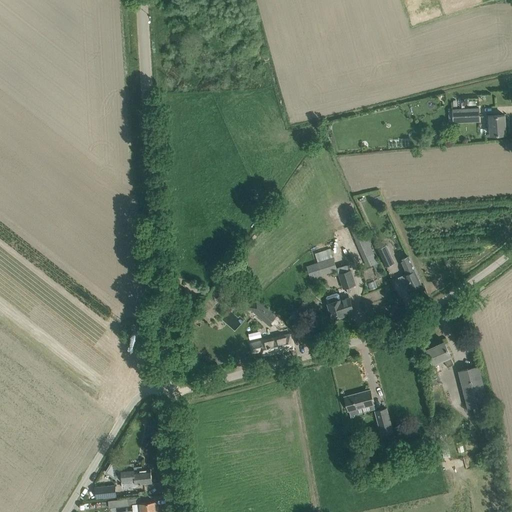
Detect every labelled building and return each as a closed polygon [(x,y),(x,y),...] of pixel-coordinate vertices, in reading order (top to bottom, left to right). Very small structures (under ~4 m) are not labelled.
[(454,109),(455,123),(481,121),(480,108),(454,109)] [(488,127),(491,126),(491,135),(505,134),(504,115),(487,116),(488,127)] [(355,241),(367,266),(378,261),(367,236),(355,241)] [(378,248),(387,266),(394,263),(385,245),(378,248)] [(407,273),(405,274),(398,277),(403,288),(410,285),(411,288),(421,284),(417,275),(408,256),(401,259),(407,273)] [(317,262),(321,275),(338,270),(334,257),(317,262)] [(338,274),(343,288),(355,284),(350,269),(338,274)] [(374,272),(377,278),(384,275),(381,269),(374,272)] [(345,315),(345,313),(353,310),(349,295),(340,298),(338,295),(336,295),(336,293),(327,296),(326,298),(332,319),(345,315)] [(248,306),(268,325),(277,316),(256,297),(248,306)] [(290,334),(250,344),(252,353),(261,351),(262,355),(272,354),(293,348),(291,339),(290,334)] [(427,350),(433,364),(443,359),(447,367),(454,364),(450,356),(444,342),(427,350)] [(459,371),(468,403),(471,402),(475,417),(477,416),(479,422),(490,419),(485,399),(486,398),(478,366),(459,371)] [(344,396),(348,411),(374,404),(370,390),(344,396)] [(374,411),(381,435),(394,431),(387,407),(374,411)] [(402,443),(405,455),(425,450),(421,437),(402,443)] [(114,460),(113,459),(106,472),(115,478),(116,476),(121,480),(122,480),(123,488),(136,486),(136,484),(152,482),(151,469),(142,470),(141,467),(123,468),(120,466),(121,464),(120,464),(120,465),(113,461),(114,460)] [(97,485),(98,497),(118,496),(117,484),(97,485)] [(108,501),(109,508),(129,505),(128,498),(108,501)] [(155,511),(154,501),(132,504),(133,511),(155,511)]
